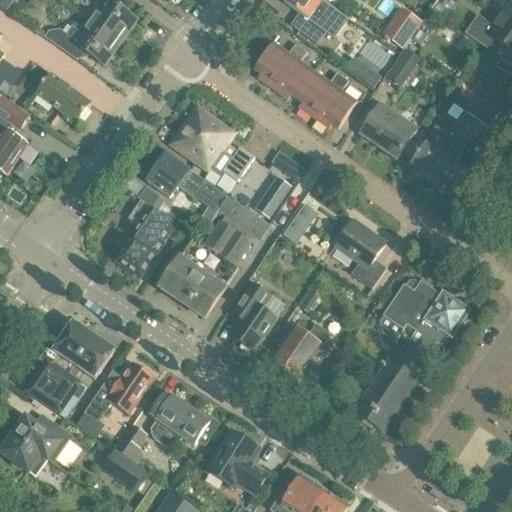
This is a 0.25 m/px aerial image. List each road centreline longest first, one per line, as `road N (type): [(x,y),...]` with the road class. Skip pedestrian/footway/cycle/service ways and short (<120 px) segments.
road 1 (tertiary): [(388,493),(45,258)]
road 2 (residential): [(457,249),(181,57)]
road 3 (residential): [(511,313),(388,493)]
road 4 (residential): [(138,118),(0,21)]
road 5 (residential): [(45,258),(138,118)]
